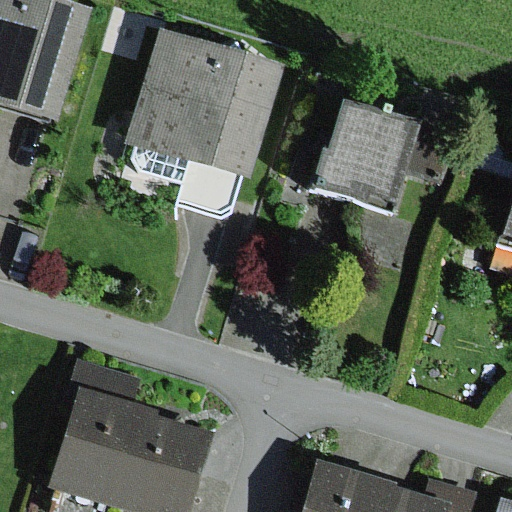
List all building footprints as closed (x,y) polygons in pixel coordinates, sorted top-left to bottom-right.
[(88,16),(33,0),(0,0),(0,114),(53,131),(88,16)] [(219,54),(154,36),(124,144),(134,147),(130,162),(137,174),(179,187),(185,166),(237,182),(245,185),(280,73),(242,61),(233,46),(219,54)] [(448,140),(336,108),(322,156),(317,155),(305,197),(357,212),(344,257),(399,272),(413,224),(392,218),(403,179),(434,188),(448,140)] [(237,182),(185,166),(179,187),(174,208),(217,221),(227,216),(237,182)] [(511,190),(493,253),(511,259),(511,190)] [(71,393),(41,494),(104,511),(185,511),(206,439),(153,424),(155,417),(71,393)] [(393,490),(310,465),(295,511),(446,511),(447,510),(433,506),(392,493),(393,490)] [(439,486),(433,506),(447,510),(446,511),(469,511),(474,497),(439,486)]
